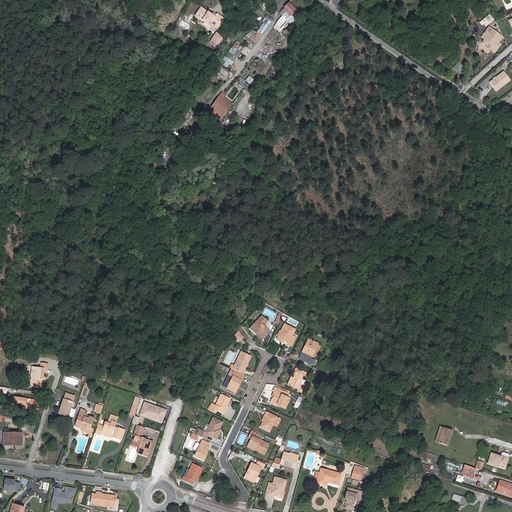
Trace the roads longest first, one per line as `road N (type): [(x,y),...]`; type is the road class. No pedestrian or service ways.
road 1 (residential): [(511,131),(320,0)]
road 2 (residential): [(242,511),(243,494),(222,459),(261,375)]
road 3 (residential): [(0,469),(147,490)]
